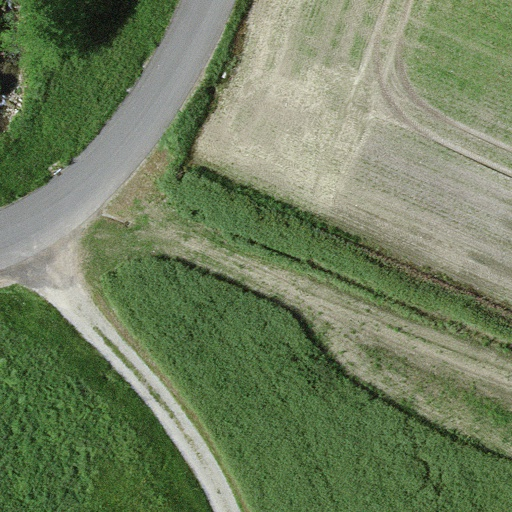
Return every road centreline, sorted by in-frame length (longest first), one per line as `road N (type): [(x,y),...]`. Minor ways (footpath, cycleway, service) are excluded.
road 1 (residential): [(239,511),(137,363),(12,248)]
road 2 (unclassified): [(12,248),(146,118),(213,0)]
